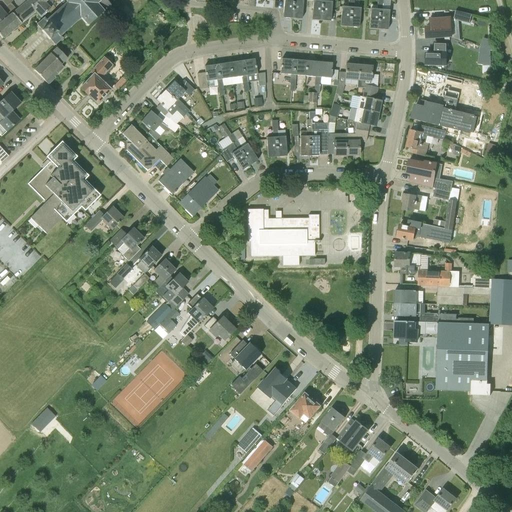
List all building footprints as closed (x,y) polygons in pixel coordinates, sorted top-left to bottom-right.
[(30,0),(19,9),(0,23),(0,36),(2,38),(21,23),(20,23),(35,11),(41,18),(50,9),(45,3),(48,0),(30,0)] [(0,0),(0,21),(15,9),(10,3),(7,6),(1,0),(0,0)] [(17,0),(14,3),(19,9),(30,0),(17,0)] [(45,18),(37,25),(42,30),(41,31),(49,40),(50,39),(55,45),(62,38),(60,36),(81,18),(88,26),(101,14),(103,17),(113,8),(105,0),(64,0),(67,3),(47,21),(45,18)] [(284,0),(283,18),(292,19),(293,0),(284,0)] [(302,0),(293,0),(292,19),(301,19),(302,0)] [(325,1),(325,0),(319,0),(320,1),(313,0),(311,20),(321,21),(322,1),(325,1)] [(348,0),(348,7),(341,6),(340,26),(349,27),(351,7),(353,7),(354,0),(348,0)] [(332,2),(325,1),(322,1),(321,21),(330,21),(332,2)] [(382,10),(383,2),(377,1),(377,9),(370,9),(369,29),(378,29),(380,10),(382,10)] [(360,8),(353,7),(351,7),(349,27),(359,28),(360,8)] [(389,10),(382,10),(380,10),(378,29),(387,30),(389,10)] [(470,24),(472,15),(456,11),(453,20),(470,24)] [(431,27),(426,28),(427,39),(443,37),(443,38),(452,37),(451,17),(430,19),(431,27)] [(426,65),(448,66),(448,42),(434,42),(434,53),(426,53),(426,65)] [(34,70),(48,84),(55,78),(54,77),(64,67),(61,65),(67,59),(57,48),(51,54),(34,70)] [(90,72),(93,75),(81,88),(81,89),(81,92),(84,95),(87,95),(97,104),(110,90),(100,79),(113,65),(104,57),(90,72)] [(249,92),(246,76),(257,74),(259,86),(265,85),(265,73),(258,74),(254,59),(242,61),(246,92),(249,92)] [(289,91),(292,91),(294,60),(281,59),(281,65),(280,65),(279,75),(290,75),(289,91)] [(294,60),(292,91),(294,92),(296,75),(306,76),(307,61),(294,60)] [(243,92),(246,92),(242,61),(229,63),(231,78),(241,77),(243,92)] [(318,78),(320,62),(307,61),(306,76),(315,77),(318,78)] [(318,78),(315,77),(314,86),(320,86),(320,78),(331,78),(332,70),(331,70),(332,63),(320,62),(318,78)] [(224,95),(222,79),(231,78),(229,63),(217,65),(221,96),(224,95)] [(341,95),(342,94),(345,83),(350,84),(350,80),(358,80),(359,65),(346,64),(345,73),(339,72),(338,82),(335,93),(335,94),(338,95),(341,95)] [(205,73),(197,74),(199,84),(199,89),(207,88),(207,87),(217,86),(219,96),(221,96),(217,65),(204,66),(205,73)] [(359,65),(358,80),(357,88),(364,88),(364,85),(366,85),(370,86),(370,81),(372,66),(359,65)] [(511,65),(502,67),(502,78),(511,79),(511,65)] [(125,82),(122,78),(114,86),(118,89),(125,82)] [(416,105),(413,119),(417,120),(437,124),(474,133),(475,133),(477,126),(480,127),(481,127),(483,117),(478,115),(456,111),(459,98),(462,81),(447,78),(442,97),(445,98),(444,106),(421,101),(420,106),(416,105)] [(174,81),(165,90),(176,101),(174,103),(180,109),(184,105),(178,100),(179,99),(185,92),(189,96),(194,90),(191,87),(184,80),(178,86),(174,81)] [(370,86),(366,85),(364,85),(364,88),(363,91),(376,94),(377,88),(370,86)] [(165,90),(156,100),(168,112),(164,116),(170,120),(176,124),(187,113),(189,111),(184,105),(180,109),(174,103),(176,101),(165,90)] [(357,109),(378,113),(381,101),(375,100),(376,94),(363,91),(362,97),(359,96),(357,109)] [(0,124),(7,132),(20,120),(12,111),(21,103),(10,92),(0,102),(0,101),(0,124)] [(307,96),(307,103),(308,103),(315,103),(316,93),(314,93),(308,93),(307,96)] [(330,116),(336,117),(339,106),(333,104),(330,116)] [(375,126),(378,113),(357,109),(355,118),(354,122),(357,122),(356,126),(355,128),(368,130),(369,125),(375,126)] [(170,120),(164,116),(160,112),(156,116),(150,111),(141,122),(150,130),(148,133),(156,141),(167,127),(175,133),(179,126),(176,124),(170,120)] [(223,124),(217,128),(222,135),(224,138),(228,136),(230,135),(228,131),(223,124)] [(146,140),(131,125),(122,134),(131,143),(126,143),(126,150),(147,171),(159,160),(165,166),(173,158),(168,153),(168,154),(160,146),(153,152),(143,143),(146,140)] [(298,139),(298,145),(300,145),(300,156),(310,156),(310,135),(312,135),(312,129),(312,127),(306,127),(306,131),(300,131),(300,136),(300,139),(298,139)] [(410,130),(406,147),(413,149),(412,154),(422,156),(426,157),(429,143),(426,142),(427,136),(432,137),(445,140),(445,139),(447,131),(434,129),(426,127),(424,133),(420,132),(410,130)] [(273,138),(266,138),(268,158),(277,157),(276,137),(278,137),(278,136),(278,132),(278,131),(277,129),(277,128),(272,129),(273,136),(273,138)] [(366,142),(368,130),(355,128),(354,134),(346,134),(346,135),(346,156),(359,156),(359,142),(366,142)] [(312,135),(310,135),(310,156),(319,156),(327,156),(327,154),(327,151),(327,134),(327,129),(318,129),(314,129),(312,129),(312,135)] [(278,137),(276,137),(277,157),(286,156),(284,132),(278,132),(278,136),(278,137)] [(230,135),(228,136),(232,143),(237,140),(232,133),(230,135)] [(327,151),(333,151),(333,156),(346,156),(346,135),(346,134),(327,134),(327,151)] [(242,138),(237,141),(241,147),(238,149),(250,165),(257,160),(242,138)] [(223,149),(220,151),(228,163),(234,159),(242,170),(250,165),(238,149),(241,147),(237,141),(237,140),(232,143),(223,149)] [(80,207),(84,211),(100,195),(84,180),(88,176),(73,161),(77,157),(61,141),(46,157),(50,161),(46,165),(47,166),(44,170),(43,168),(27,184),(45,202),(30,218),(46,234),(61,218),(65,222),(80,207)] [(0,146),(0,162),(1,163),(8,156),(0,146)] [(486,151),(483,159),(494,162),(497,154),(486,151)] [(180,160),(158,181),(171,195),(193,172),(180,160)] [(409,160),(407,173),(412,174),(410,183),(435,189),(451,193),(453,182),(434,178),(435,173),(436,173),(436,171),(435,171),(437,164),(425,162),(424,163),(409,160)] [(204,177),(180,203),(191,214),(206,199),(208,200),(218,191),(204,177)] [(435,189),(433,197),(449,200),(451,193),(435,189)] [(414,210),(420,211),(422,198),(410,195),(411,193),(404,191),(402,202),(404,203),(402,210),(414,212),(414,210)] [(449,200),(444,227),(444,229),(452,230),(457,202),(449,200)] [(88,222),(83,227),(88,232),(100,219),(112,230),(123,218),(112,207),(102,216),(97,212),(88,222)] [(299,266),(298,265),(298,256),(314,256),(314,243),(320,243),(320,241),(319,241),(319,237),(318,215),(308,215),(308,218),(294,219),(268,218),(268,210),(263,210),(263,209),(247,209),(247,242),(250,242),(250,257),(282,256),(282,266),(299,266)] [(397,231),(396,235),(398,236),(397,238),(413,241),(419,237),(442,241),(444,229),(433,226),(426,224),(422,223),(409,220),(408,226),(400,225),(399,231),(397,231)] [(126,234),(121,229),(109,242),(117,250),(124,243),(129,248),(122,255),(128,261),(140,249),(137,246),(143,239),(132,228),(126,234)] [(161,256),(151,246),(139,258),(141,260),(136,266),(144,274),(161,256)] [(396,253),(395,267),(401,267),(401,273),(415,274),(415,268),(421,268),(421,254),(419,254),(396,253)] [(175,271),(164,259),(152,271),(158,277),(153,282),(158,288),(164,282),(175,271)] [(116,274),(122,280),(131,270),(126,264),(116,274)] [(419,273),(419,286),(438,287),(459,288),(459,286),(459,272),(451,271),(445,271),(428,270),(421,270),(421,273),(419,273)] [(156,291),(155,292),(161,298),(162,297),(167,302),(169,300),(169,301),(170,301),(176,307),(178,305),(181,301),(188,294),(182,288),(187,282),(180,276),(178,274),(176,272),(176,271),(156,291)] [(144,274),(133,285),(137,290),(149,278),(144,274)] [(471,278),(471,283),(473,283),(473,286),(473,288),(491,289),(492,279),(481,279),(481,275),(474,274),(472,278),(471,278)] [(490,307),(489,324),(511,325),(511,316),(511,280),(493,279),(492,279),(491,289),(491,295),(490,307)] [(467,294),(484,295),(491,295),(491,289),(473,288),(473,286),(464,285),(464,286),(459,286),(459,288),(438,287),(436,304),(463,305),(463,303),(463,294),(467,294)] [(395,302),(416,303),(416,291),(395,290),(395,302)] [(197,294),(188,304),(192,308),(187,313),(190,316),(188,318),(179,332),(185,337),(192,329),(213,308),(202,298),(201,299),(197,294)] [(421,304),(416,304),(416,303),(395,302),(394,316),(409,316),(409,321),(418,321),(426,322),(439,322),(468,323),(473,324),(473,318),(456,317),(456,314),(421,313),(421,304)] [(152,316),(147,322),(153,328),(159,323),(170,311),(164,305),(152,316)] [(174,309),(159,323),(169,332),(176,325),(172,322),(180,314),(178,313),(174,309)] [(218,322),(213,317),(204,326),(215,337),(218,334),(224,340),(234,329),(222,317),(218,322)] [(408,345),(408,342),(417,342),(418,334),(425,334),(426,322),(418,321),(409,321),(397,321),(394,321),(394,322),(397,322),(396,337),(400,337),(400,344),(408,345)] [(489,324),(473,324),(468,323),(439,322),(438,352),(488,354),(489,324)] [(242,341),(230,353),(235,358),(233,360),(234,360),(236,362),(245,370),(247,373),(241,379),(239,376),(230,385),(240,395),(263,371),(255,364),(251,368),(249,366),(260,354),(248,343),(246,345),(242,341)] [(436,390),(471,392),(471,384),(487,384),(488,354),(438,352),(436,390)] [(260,385),(258,387),(265,393),(266,393),(272,399),(275,402),(277,400),(283,405),(296,390),(273,370),(260,385)] [(471,395),(490,396),(491,384),(487,384),(471,384),(471,392),(471,395)] [(314,401),(305,394),(293,411),(307,422),(320,406),(320,405),(321,403),(317,400),(315,401),(314,401)] [(47,408),(32,424),(36,428),(40,432),(42,430),(44,428),(40,424),(51,412),(47,408)] [(328,436),(318,449),(325,454),(335,441),(330,438),(331,436),(332,435),(333,434),(345,418),(332,408),(321,422),(328,427),(325,431),(324,432),(328,436)] [(347,426),(337,439),(352,451),(368,430),(357,421),(354,425),(351,422),(350,421),(347,426)] [(253,428),(238,446),(247,453),(262,435),(253,428)] [(361,452),(350,466),(347,471),(353,476),(364,461),(367,463),(368,462),(375,467),(379,462),(380,463),(391,448),(379,439),(367,456),(361,452)] [(265,441),(245,465),(251,471),(272,447),(265,441)] [(397,453),(370,487),(371,487),(379,494),(395,473),(408,483),(419,469),(397,453)] [(350,466),(342,460),(331,476),(332,477),(340,482),(347,471),(350,466)] [(298,473),(292,481),(293,481),(299,486),(304,479),(298,473)] [(340,482),(332,477),(328,482),(336,487),(340,482)] [(371,487),(361,500),(376,511),(403,511),(379,494),(371,487)] [(425,489),(413,505),(422,511),(426,511),(430,507),(435,511),(446,511),(447,511),(457,499),(444,489),(436,498),(425,489)]
